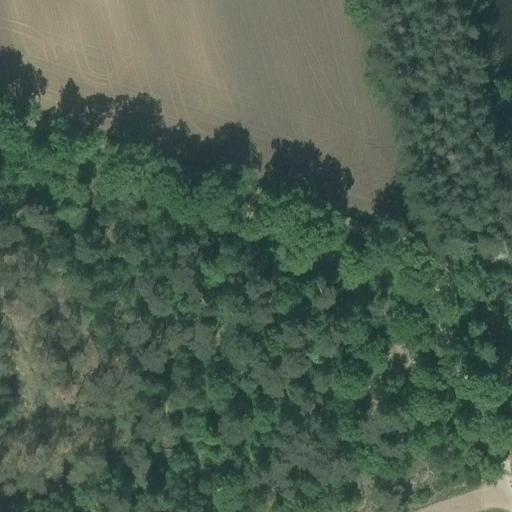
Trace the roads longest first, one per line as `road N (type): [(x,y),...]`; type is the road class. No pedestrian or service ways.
road 1 (track): [(511,250),(436,262),(377,229),(0,111)]
road 2 (unclassified): [(436,262),(435,307),(511,482)]
